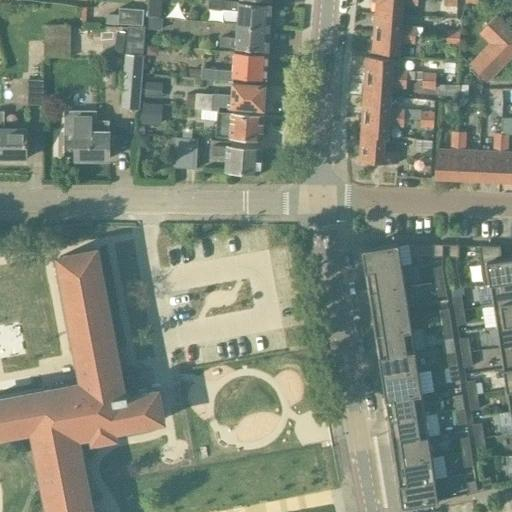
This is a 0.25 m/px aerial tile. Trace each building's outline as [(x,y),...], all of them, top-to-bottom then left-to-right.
[(148,0),(147,16),(148,16),(160,17),(161,0),(148,0)] [(223,9),(239,11),(238,23),(270,26),(272,3),(233,0),(209,0),(208,8),(223,9)] [(376,0),(376,10),(376,11),(403,13),(404,3),(418,4),(418,3),(417,0),(376,0)] [(119,9),(119,24),(141,24),(141,9),(119,9)] [(376,11),(374,30),(416,34),(416,25),(402,24),(403,13),(376,11)] [(511,56),(511,27),(498,13),(479,32),(490,42),(469,63),(488,82),(511,56)] [(221,35),(220,45),(269,49),(270,26),(238,23),(237,36),(221,35)] [(70,58),(71,25),(44,24),(43,57),(70,58)] [(401,42),(421,43),(421,34),(416,34),(374,30),(372,51),(400,53),(401,42)] [(446,45),(459,46),(459,37),(446,36),(446,45)] [(215,79),(218,79),(233,80),(234,76),(266,78),(268,53),(235,51),(233,70),(219,69),(216,69),(215,79)] [(126,53),(124,106),(140,107),(142,54),(126,53)] [(415,79),(415,70),(393,69),(394,57),(366,56),(365,75),(407,78),(415,79)] [(216,69),(202,68),(202,69),(201,78),(215,79),(216,69)] [(423,72),(423,80),(436,81),(437,73),(423,72)] [(365,75),(363,95),(391,97),(392,86),(406,87),(407,79),(410,79),(365,75)] [(43,79),(28,79),(27,104),(43,104),(43,79)] [(422,87),(436,88),(436,81),(423,80),(422,87)] [(145,96),(162,98),(163,83),(146,81),(145,96)] [(212,94),(211,109),(217,110),(218,105),(232,106),(264,109),(265,99),(268,96),(268,89),(266,87),(266,84),(234,81),(233,95),(212,94)] [(440,94),(460,95),(460,86),(441,86),(440,94)] [(196,94),(195,107),(195,108),(211,109),(212,94),(196,92),(196,94)] [(404,118),(404,108),(391,107),(391,97),(363,95),(362,115),(388,117),(404,118)] [(145,123),(164,125),(166,103),(147,102),(145,123)] [(421,111),(421,110),(421,109),(404,108),(404,118),(421,119),(434,119),(435,111),(421,111)] [(0,160),(9,161),(9,156),(28,155),(28,126),(6,126),(6,110),(0,109),(0,160)] [(64,110),(64,134),(77,134),(77,156),(110,156),(110,130),(109,130),(109,120),(96,121),(96,110),(64,110)] [(262,138),(264,115),(218,111),(216,134),(230,135),(262,138)] [(404,126),(404,118),(388,117),(362,115),(361,134),(382,136),(389,136),(389,125),(404,126)] [(511,117),(502,117),(501,133),(501,134),(508,134),(511,134),(511,133),(511,117)] [(420,126),(434,127),(434,121),(434,119),(421,119),(420,126)] [(437,148),(435,177),(457,178),(459,131),(452,130),(451,148),(437,148)] [(459,131),(457,178),(478,179),(480,150),(465,149),(466,131),(459,131)] [(480,150),(478,179),(500,180),(501,134),(501,133),(494,132),(493,150),(480,150)] [(361,138),(359,160),(397,163),(398,150),(382,149),(382,139),(382,136),(361,134),(361,138)] [(508,134),(501,134),(500,180),(511,180),(511,151),(508,151),(508,134)] [(197,168),(199,138),(175,136),(173,166),(197,168)] [(415,150),(432,151),(433,139),(416,138),(415,150)] [(226,169),(260,171),(260,169),(263,166),(263,162),(261,159),(262,148),(214,144),(213,153),(227,154),(226,169)] [(164,259),(180,362),(271,348),(253,232),(234,235),(236,248),(164,259)] [(399,243),(363,248),(366,271),(402,265),(399,243)] [(443,244),(434,244),(434,256),(443,256),(443,244)] [(449,244),(449,256),(458,256),(458,244),(449,244)] [(491,284),(491,283),(511,279),(511,256),(502,258),(500,246),(479,245),(485,285),(491,284)] [(0,437),(31,432),(46,511),(92,511),(78,435),(94,432),(96,438),(117,434),(115,428),(165,418),(163,411),(159,390),(136,394),(132,373),(122,375),(97,248),(61,255),(85,381),(0,397),(0,437)] [(402,265),(366,271),(370,292),(406,286),(402,265)] [(444,280),(442,266),(434,267),(436,282),(444,280)] [(511,279),(491,283),(491,284),(494,304),(511,301),(511,279)] [(444,280),(436,282),(438,296),(446,295),(444,280)] [(406,286),(370,292),(373,313),(409,308),(406,286)] [(462,295),(453,296),(455,310),(464,309),(462,295)] [(511,301),(494,304),(498,326),(511,323),(511,301)] [(409,308),(373,313),(376,335),(412,329),(409,308)] [(451,323),(449,309),(440,310),(443,325),(451,323)] [(464,309),(455,310),(458,325),(466,323),(464,309)] [(451,323),(443,325),(445,339),(453,338),(451,323)] [(511,323),(498,326),(501,347),(511,345),(511,323)] [(412,329),(376,335),(380,356),(416,350),(412,329)] [(468,337),(460,338),(462,353),(470,351),(468,337)] [(511,345),(501,347),(504,368),(511,367),(511,345)] [(302,348),(179,370),(198,475),(240,467),(241,475),(203,482),(206,502),(170,508),(171,511),(271,511),(267,489),(325,479),(302,348)] [(416,350),(380,356),(383,377),(419,372),(416,350)] [(470,351),(462,353),(464,367),(472,366),(470,351)] [(456,352),(447,353),(450,367),(458,366),(456,352)] [(458,366),(450,367),(452,382),(460,380),(458,366)] [(419,372),(383,377),(386,399),(422,393),(419,372)] [(475,379),(467,381),(469,395),(477,394),(475,379)] [(422,393),(386,399),(390,420),(426,414),(422,393)] [(462,394),(454,395),(456,410),(464,408),(462,394)] [(477,394),(469,395),(471,409),(479,408),(477,394)] [(464,408),(456,410),(458,424),(466,423),(464,408)] [(426,414),(390,420),(393,441),(429,436),(426,414)] [(482,423),(473,424),(475,438),(484,437),(482,423)] [(429,436),(393,441),(396,463),(432,457),(429,436)] [(469,437),(461,438),(463,453),(471,451),(469,437)] [(484,437),(475,438),(477,453),(486,451),(484,437)] [(471,451),(463,453),(465,467),(473,466),(471,451)] [(432,457),(396,463),(400,484),(436,478),(432,457)] [(490,476),(481,478),(484,490),(493,488),(490,476)] [(436,478),(400,484),(403,506),(439,501),(436,478)] [(476,480),(467,482),(469,493),(478,491),(476,480)]
